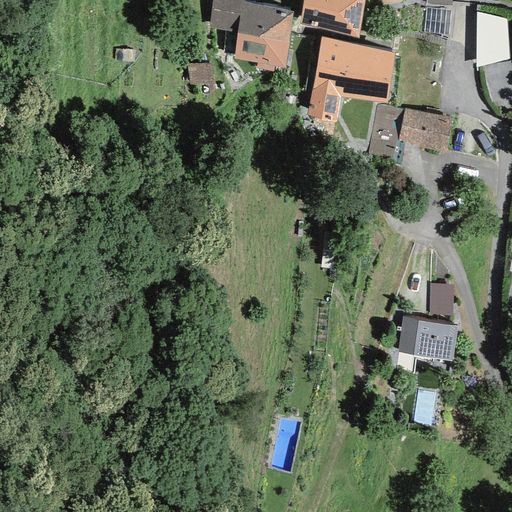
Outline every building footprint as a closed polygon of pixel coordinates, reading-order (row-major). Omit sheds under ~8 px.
[(242,0),(212,0),(209,29),(238,33),(234,59),(257,64),(256,68),(273,71),(274,67),(284,69),(293,12),(243,1),(242,0)] [(303,0),(300,24),(358,39),(363,0),(303,0)] [(451,11),(425,8),(422,32),(447,35),(451,11)] [(511,20),(476,12),(476,67),(511,59),(511,20)] [(393,53),(321,37),(307,116),(335,121),(340,97),(386,104),(393,53)] [(209,64),(186,64),(189,84),(211,84),(209,64)] [(452,120),(405,109),(398,142),(444,153),(452,120)] [(452,317),(452,285),(429,285),(429,316),(452,317)] [(458,326),(402,318),(397,352),(453,360),(458,326)]
